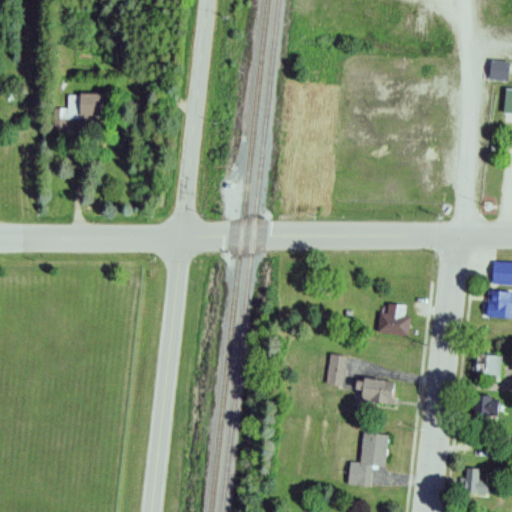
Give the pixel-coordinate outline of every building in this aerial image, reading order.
[(511,66),(511,64),(492,60),(487,78),(508,83),(511,66)] [(511,114),(511,89),(504,90),(503,114),(511,114)] [(66,94),(66,117),(97,117),(97,94),(66,94)] [(492,286),(511,286),(511,261),(492,262),(492,286)] [(511,293),(486,292),(485,318),(511,319),(511,293)] [(405,305),(380,304),(377,335),(403,337),(405,305)] [(326,385),(343,387),(347,357),(329,355),(326,385)] [(473,376),(500,378),(503,358),(475,355),(473,376)] [(392,399),(386,378),(358,386),(363,406),(392,399)] [(495,418),(495,397),(469,397),(469,418),(495,418)] [(348,463),(347,486),(370,487),(372,466),(385,467),(387,435),(362,434),(360,463),(348,463)] [(465,494),(489,494),(489,480),(480,480),(480,470),(465,469),(465,494)]
